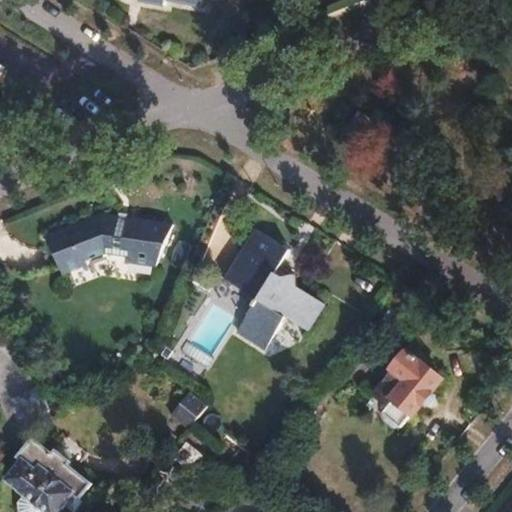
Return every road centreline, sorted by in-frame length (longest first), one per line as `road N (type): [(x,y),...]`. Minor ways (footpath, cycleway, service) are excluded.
road 1 (residential): [(198,130),(511,328)]
road 2 (residential): [(502,0),(198,130)]
road 3 (residential): [(0,0),(198,130)]
road 4 (residential): [(198,130),(0,200)]
